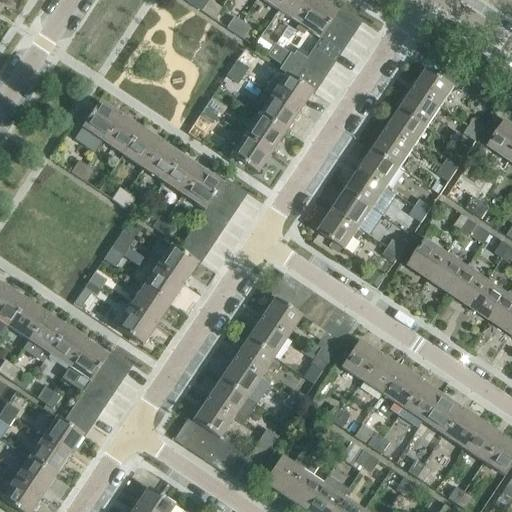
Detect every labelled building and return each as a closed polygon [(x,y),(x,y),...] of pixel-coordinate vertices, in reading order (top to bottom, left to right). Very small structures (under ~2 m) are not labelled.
[(8,0),(0,0),(0,10),(1,11),(8,0)] [(201,13),(209,1),(207,0),(198,0),(193,8),(201,13)] [(259,0),(278,12),(286,0),(259,0)] [(286,0),(278,12),(298,26),(315,0),(286,0)] [(316,0),(315,0),(298,26),(319,40),(320,39),(326,29),(333,19),(337,14),(316,0)] [(340,9),(337,14),(333,19),(355,34),(362,23),(340,9)] [(234,18),(226,30),(234,35),(242,23),(234,18)] [(355,34),(333,19),(326,29),(348,44),(355,34)] [(241,40),(249,28),(242,23),(234,35),(241,40)] [(272,37),(264,32),(254,48),(274,62),(282,50),(294,32),(287,28),(275,46),(269,42),(272,37)] [(348,44),(326,29),(320,39),(342,53),(348,44)] [(342,53),(320,39),(319,40),(313,49),(335,64),(342,53)] [(335,64),(313,49),(307,59),(328,74),(335,64)] [(282,50),(274,62),(282,67),(289,54),(282,50)] [(300,69),(322,84),(328,74),(307,59),(300,69)] [(248,69),(236,62),(231,69),(243,77),(248,69)] [(462,93),(469,82),(445,66),(438,77),(428,70),(415,90),(441,108),(455,88),(462,93)] [(226,77),(238,85),(243,77),(231,69),(226,77)] [(293,80),(312,93),(314,95),(322,84),(300,69),(293,80)] [(285,75),(277,88),(272,84),(266,93),(298,114),(312,93),(293,80),(285,75)] [(401,111),(428,128),(441,108),(415,90),(401,111)] [(298,114),(266,93),(261,102),(265,105),(258,117),(284,135),(298,114)] [(90,115),(81,128),(103,142),(120,117),(99,103),(90,115)] [(220,110),(209,103),(204,110),(215,118),(220,110)] [(82,110),(73,122),(81,128),(90,115),(82,110)] [(199,117),(211,124),(215,118),(204,110),(199,117)] [(387,132),(414,149),(428,128),(401,111),(387,132)] [(120,117),(103,142),(123,156),(140,130),(120,117)] [(284,135),(258,117),(244,137),(271,155),(284,135)] [(486,128),(474,120),(470,127),(481,135),(486,128)] [(511,126),(506,122),(488,148),(509,162),(511,157),(511,126)] [(464,135),(476,143),(481,135),(470,127),(464,135)] [(140,130),(123,156),(143,170),(161,144),(140,130)] [(374,151),(400,169),(414,149),(387,132),(374,151)] [(244,167),(257,175),(271,155),(244,137),(230,157),(231,158),(244,167)] [(161,144),(143,170),(163,183),(180,157),(161,144)] [(360,172),(387,190),(400,169),(374,151),(360,172)] [(180,157),(163,183),(184,197),(202,172),(180,157)] [(231,158),(228,162),(241,171),(244,167),(231,158)] [(459,169),(447,161),(442,169),(454,177),(459,169)] [(79,162),(71,174),(78,179),(86,167),(79,162)] [(86,184),(94,173),(86,167),(78,179),(86,184)] [(437,176),(449,184),(454,177),(442,169),(437,176)] [(202,172),(184,197),(204,211),(211,201),(218,191),(222,185),(202,172)] [(348,191),(374,209),(387,190),(360,172),(348,191)] [(225,180),(222,185),(218,191),(240,205),(247,195),(225,180)] [(119,189),(111,201),(119,206),(126,194),(119,189)] [(240,205),(218,191),(211,201),(233,216),(240,205)] [(333,213),(359,230),(374,209),(348,191),(333,213)] [(126,211),(134,199),(126,194),(119,206),(126,211)] [(473,198),(466,210),(473,215),(481,203),(473,198)] [(233,216),(211,201),(204,211),(204,212),(226,226),(233,216)] [(432,209),(420,201),(415,209),(427,217),(432,209)] [(481,220),(489,209),(481,203),(473,215),(481,220)] [(444,204),(438,213),(455,225),(461,216),(444,204)] [(410,216),(422,224),(427,217),(415,209),(410,216)] [(226,226),(204,212),(197,221),(220,236),(226,226)] [(319,233),(346,251),(359,230),(333,213),(319,233)] [(159,216),(152,228),(159,233),(167,222),(159,216)] [(462,216),(454,228),(462,233),(469,221),(462,216)] [(220,236),(197,221),(191,231),(213,246),(220,236)] [(469,238),(477,226),(469,221),(462,233),(469,238)] [(167,239),(175,227),(167,222),(159,233),(167,239)] [(213,246),(191,231),(184,241),(206,256),(213,246)] [(134,241),(122,233),(117,240),(128,248),(134,241)] [(111,248),(123,256),(128,248),(117,240),(111,248)] [(197,264),(199,266),(206,256),(184,241),(177,251),(197,264)] [(426,241),(408,268),(429,282),(447,255),(426,241)] [(405,250),(393,242),(388,250),(400,257),(405,250)] [(502,243),(494,254),(502,260),(510,248),(502,243)] [(171,247),(162,260),(157,256),(152,264),(157,267),(183,285),(197,264),(177,251),(171,247)] [(510,265),(511,261),(511,249),(510,248),(502,260),(510,265)] [(383,257),(395,265),(400,257),(388,250),(383,257)] [(450,295),(467,269),(447,255),(429,282),(450,295)] [(183,285),(157,267),(143,288),(169,305),(183,285)] [(470,309),(487,282),(467,269),(450,295),(470,309)] [(377,289),(384,278),(374,271),(366,281),(377,289)] [(106,281),(94,273),(89,281),(100,289),(106,281)] [(270,297),(274,300),(281,304),(295,283),(284,275),(270,297)] [(84,289),(95,297),(100,289),(89,281),(84,289)] [(490,322),(508,296),(487,282),(470,309),(490,322)] [(291,311),(305,290),(295,283),(281,304),(291,311)] [(5,288),(0,294),(0,322),(8,328),(25,301),(5,288)] [(169,305),(143,288),(129,308),(155,326),(169,305)] [(305,290),(291,311),(300,317),(301,318),(315,296),(305,290)] [(315,296),(301,318),(311,324),(325,303),(315,296)] [(511,336),(511,333),(511,298),(508,296),(490,322),(511,336)] [(261,320),(287,338),(300,317),(291,311),(281,304),(274,300),(261,320)] [(25,301),(8,328),(28,341),(46,315),(25,301)] [(325,303),(311,324),(320,330),(334,309),(325,303)] [(116,329),(142,346),(155,326),(129,308),(116,329)] [(334,309),(320,330),(330,337),(344,316),(334,309)] [(46,315),(28,341),(49,355),(66,329),(46,315)] [(340,344),(355,323),(344,316),(330,337),(340,344)] [(287,338),(261,320),(247,341),(273,358),(287,338)] [(66,329),(49,355),(69,369),(87,343),(66,329)] [(273,358),(247,341),(233,361),(259,378),(273,358)] [(359,342),(341,368),(361,382),(379,356),(359,342)] [(87,343),(69,369),(89,382),(90,382),(97,372),(103,362),(107,356),(87,343)] [(332,357),(320,349),(315,357),(327,365),(332,357)] [(110,352),(107,356),(103,362),(125,377),(132,366),(110,352)] [(379,356),(361,382),(382,396),(400,369),(379,356)] [(310,364),(321,372),(327,365),(315,357),(310,364)] [(5,360),(0,367),(0,374),(4,377),(12,365),(5,360)] [(269,385),(259,378),(233,361),(220,381),(256,405),(269,385)] [(97,372),(118,386),(125,377),(103,362),(97,372)] [(12,382),(20,370),(12,365),(4,377),(12,382)] [(393,403),(389,410),(398,416),(420,383),(400,369),(382,396),(393,403)] [(90,382),(111,397),(118,386),(97,372),(90,382)] [(256,405),(220,381),(207,401),(233,419),(243,425),(256,405)] [(111,397),(90,382),(89,382),(83,392),(105,406),(111,397)] [(408,422),(412,416),(422,423),(440,397),(420,383),(398,416),(408,422)] [(46,387),(37,399),(45,405),(53,393),(46,387)] [(305,398),(293,390),(288,397),(300,405),(305,398)] [(105,406),(83,392),(76,402),(98,417),(105,406)] [(53,410),(61,398),(53,393),(45,405),(53,410)] [(283,405),(295,413),(300,405),(288,397),(283,405)] [(440,397),(422,423),(443,436),(460,410),(440,397)] [(218,440),(233,419),(207,401),(192,423),(198,427),(208,433),(218,440)] [(98,417),(76,402),(69,412),(91,427),(98,417)] [(19,414),(7,405),(2,413),(14,421),(19,414)] [(333,407),(325,419),(333,424),(341,412),(333,407)] [(460,410),(443,436),(463,450),(481,424),(460,410)] [(63,423),(82,436),(84,437),(91,427),(69,412),(63,423)] [(341,429),(349,418),(341,412),(333,424),(341,429)] [(0,415),(0,422),(9,429),(14,421),(2,413),(0,415)] [(63,423),(56,418),(42,440),(68,457),(82,436),(63,423)] [(198,427),(192,423),(187,420),(173,441),(184,448),(198,427)] [(322,424),(314,436),(322,442),(330,430),(322,424)] [(481,424),(463,450),(483,464),(501,437),(481,424)] [(198,427),(184,448),(194,455),(208,433),(198,427)] [(278,438),(266,430),(261,438),(273,446),(278,438)] [(329,447),(337,435),(330,430),(322,442),(329,447)] [(204,462),(218,440),(208,433),(194,455),(204,462)] [(374,434),(366,446),(373,451),(382,439),(374,434)] [(504,478),(511,466),(511,444),(501,437),(483,464),(504,478)] [(273,446),(261,438),(247,459),(248,460),(259,467),(273,446)] [(382,457),(390,445),(382,439),(373,451),(382,457)] [(68,457),(42,440),(29,459),(55,476),(68,457)] [(218,440),(204,462),(213,468),(228,446),(218,440)] [(228,446),(213,468),(223,475),(238,453),(228,446)] [(363,452),(355,463),(363,469),(371,457),(363,452)] [(238,453),(223,475),(233,482),(248,460),(247,459),(238,453)] [(280,458),(263,484),(284,498),(309,461),(299,455),(292,466),(280,458)] [(370,473),(378,462),(371,457),(363,469),(370,473)] [(55,476),(29,459),(15,481),(40,498),(55,476)] [(248,460),(233,482),(244,489),(259,467),(248,460)] [(310,478),(317,467),(309,461),(284,498),(304,511),(322,485),(310,478)] [(415,461),(407,473),(414,478),(422,466),(415,461)] [(427,476),(430,471),(422,466),(414,478),(435,492),(440,484),(427,476)] [(304,511),(333,511),(342,499),(348,491),(327,477),(322,485),(304,511)] [(404,480),(396,492),(403,497),(411,485),(404,480)] [(1,502),(16,511),(30,511),(40,498),(15,481),(1,502)] [(411,502),(418,490),(411,485),(403,497),(411,502)] [(502,493),(511,499),(511,488),(507,485),(502,493)] [(456,489),(448,501),(455,505),(463,494),(456,489)] [(181,511),(148,490),(135,510),(137,511),(181,511)] [(463,511),(471,499),(463,494),(455,505),(463,511)] [(361,511),(342,499),(333,511),(361,511)]
